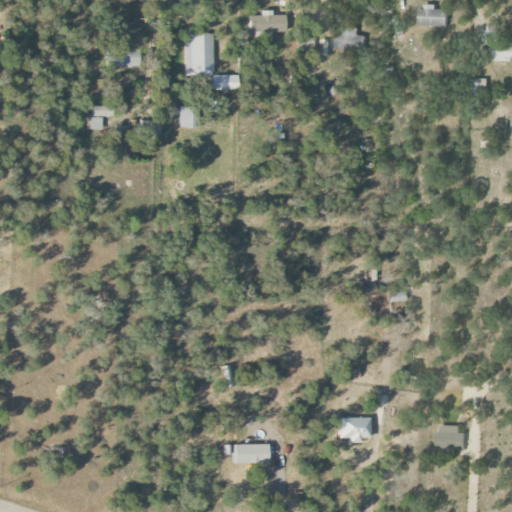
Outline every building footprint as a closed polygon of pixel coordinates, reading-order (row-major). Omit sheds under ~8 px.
[(437,6),(419,6),(419,26),(449,26),(449,10),(437,9),(437,6)] [(248,16),(248,33),(285,32),(284,15),(271,16),(271,10),(260,11),(260,15),(248,16)] [(511,40),(501,41),(501,26),(488,26),(487,61),(511,61),(511,40)] [(357,27),(335,27),(335,54),(365,54),(365,35),(357,35),(357,27)] [(184,76),(212,76),(211,33),(183,33),(184,76)] [(138,49),(116,49),(116,43),(106,43),(105,67),(138,67),(138,49)] [(211,90),(237,90),(237,75),(211,76),(211,90)] [(112,106),(92,107),(93,117),(89,117),(89,130),(102,130),(101,117),(112,117),(112,106)] [(177,106),(177,128),(197,128),(197,107),(177,106)] [(117,126),(117,138),(127,138),(127,126),(117,126)] [(389,302),(404,302),(403,292),(389,292),(389,302)] [(219,367),(225,388),(233,386),(227,365),(219,367)] [(370,418),(339,418),(339,440),(347,440),(347,443),(362,443),(362,439),(371,439),(370,418)] [(466,449),(467,433),(437,432),(437,449),(466,449)] [(269,463),(268,444),(234,445),(235,464),(269,463)]
